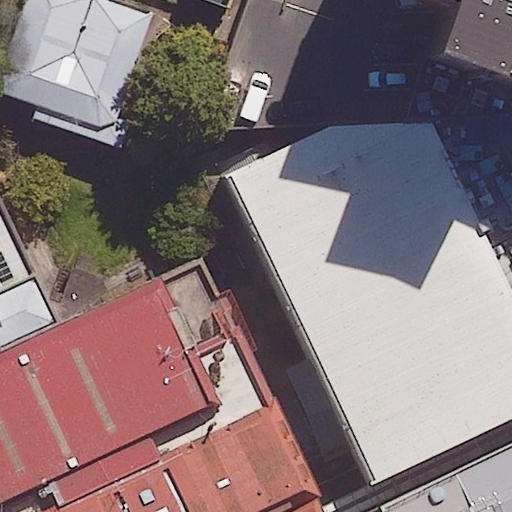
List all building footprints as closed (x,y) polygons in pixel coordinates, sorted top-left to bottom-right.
[(57,0),(29,77),(136,116),(178,0),(57,0)] [(511,0),(474,0),(511,13),(511,0)] [(511,300),(414,92),(248,170),(388,468),(511,409),(511,300)] [(511,120),(500,122),(511,149),(511,120)] [(0,180),(0,341),(62,313),(0,180)] [(0,356),(0,511),(291,511),(179,272),(0,356)] [(511,511),(511,452),(395,507),(397,511),(511,511)]
